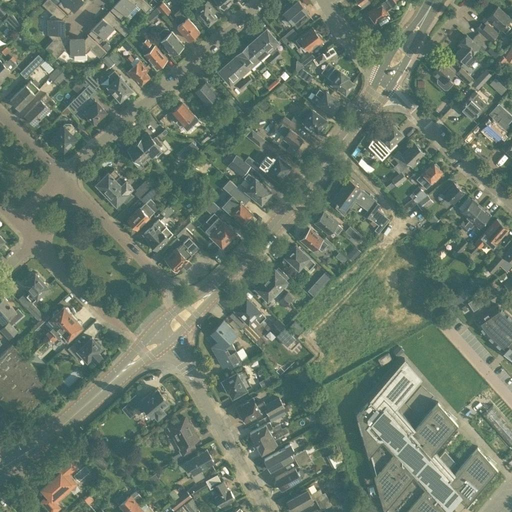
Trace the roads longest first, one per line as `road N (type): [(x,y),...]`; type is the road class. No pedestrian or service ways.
road 1 (primary): [(161,335),(252,251),(382,79)]
road 2 (residential): [(62,176),(264,0)]
road 3 (primary): [(0,466),(71,417),(161,335)]
road 4 (tertiary): [(267,511),(189,370),(161,335)]
road 5 (residential): [(511,204),(382,79)]
